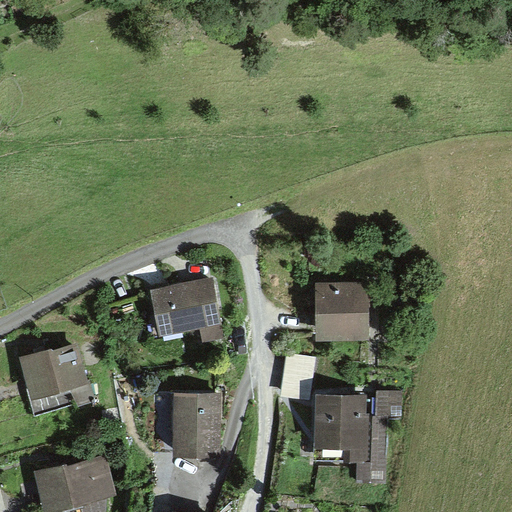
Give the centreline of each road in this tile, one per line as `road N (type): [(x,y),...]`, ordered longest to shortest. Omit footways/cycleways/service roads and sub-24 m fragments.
road 1 (residential): [(0,321),(215,226),(250,235),(261,372),(246,511)]
road 2 (track): [(511,149),(397,163),(220,228)]
